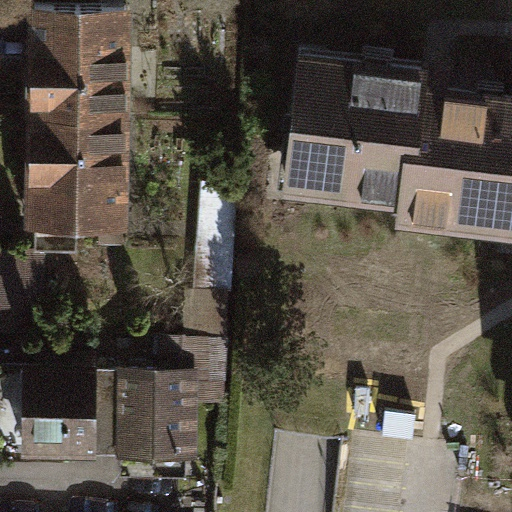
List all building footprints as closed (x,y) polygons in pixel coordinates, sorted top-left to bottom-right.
[(125,8),(36,6),(34,108),(124,110),(125,8)] [(511,232),(511,105),(435,97),(437,76),(310,62),(297,183),(418,196),(415,221),(511,232)] [(124,110),(34,108),(33,214),(46,214),(46,238),(122,240),(124,110)] [(247,187),(210,185),(204,294),(241,296),(247,187)] [(0,268),(0,286),(3,319),(50,315),(46,264),(0,268)] [(124,374),(38,371),(36,456),(121,459),(124,374)] [(199,376),(124,374),(121,459),(133,459),(132,475),(196,476),(199,376)]
